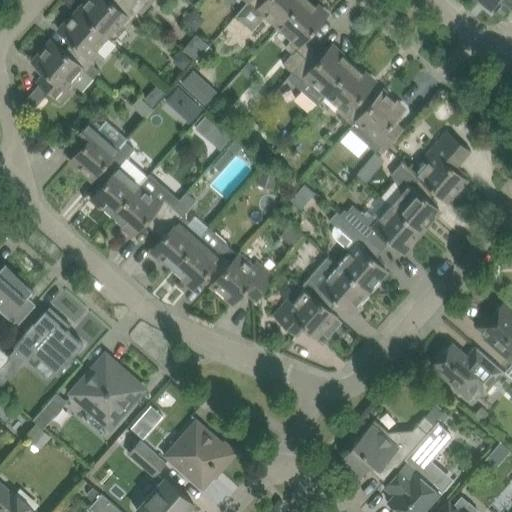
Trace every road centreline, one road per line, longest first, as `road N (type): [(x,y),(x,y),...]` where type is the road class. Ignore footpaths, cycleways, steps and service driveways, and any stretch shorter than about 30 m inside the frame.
road 1 (residential): [(322,390),(144,308),(42,217),(14,154)]
road 2 (residential): [(511,206),(358,381),(322,390)]
